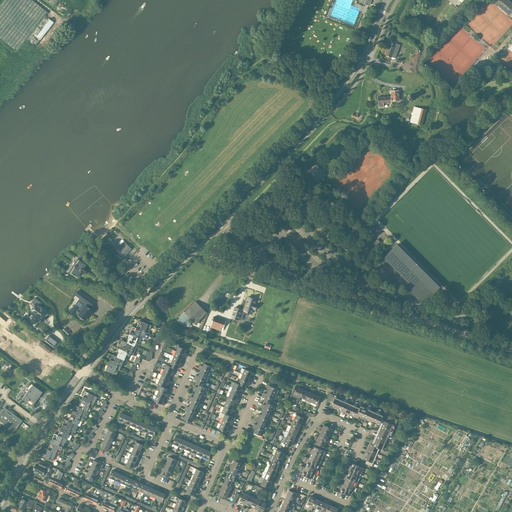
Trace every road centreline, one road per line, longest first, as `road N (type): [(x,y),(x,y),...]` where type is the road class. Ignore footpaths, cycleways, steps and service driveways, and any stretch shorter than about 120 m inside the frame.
road 1 (unclassified): [(511,351),(282,271),(215,219)]
road 2 (secondary): [(215,219),(347,82),(387,0)]
road 3 (secondary): [(83,368),(130,305),(215,219)]
road 4 (secondary): [(17,472),(27,443),(83,368)]
